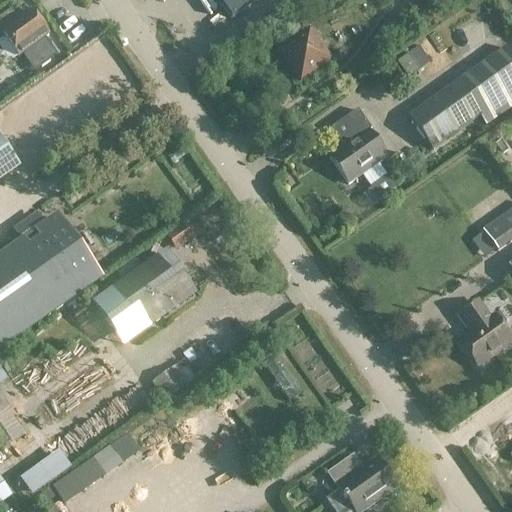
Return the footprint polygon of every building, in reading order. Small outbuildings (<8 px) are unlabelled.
[(257,0),(217,0),(231,19),(257,0)] [(0,41),(4,39),(18,59),(22,56),(34,73),(58,56),(46,39),(48,38),(31,13),(18,22),(11,12),(0,18),(0,41)] [(330,62),(309,32),(279,53),(300,83),(330,62)] [(436,34),(429,38),(439,54),(446,49),(436,34)] [(418,48),(396,64),(408,80),(430,64),(418,48)] [(511,58),(506,50),(408,119),(431,152),(479,118),(485,127),(511,108),(511,58)] [(344,148),(329,159),(348,186),(362,176),(370,188),(387,176),(378,165),(387,159),(369,133),(371,131),(357,111),(331,130),(344,148)] [(0,142),(0,171),(14,162),(0,142)] [(511,241),(511,212),(483,233),(496,253),(511,241)] [(23,243),(0,259),(0,350),(98,281),(55,220),(45,228),(35,213),(13,229),(23,243)] [(187,226),(168,240),(176,250),(195,237),(187,226)] [(164,258),(115,293),(143,332),(192,297),(164,258)] [(490,321),(477,304),(458,318),(466,329),(468,327),(472,333),(459,343),(477,369),(511,344),(494,318),(490,321)] [(181,392),(189,386),(179,373),(171,379),(181,392)] [(0,452),(6,460),(19,449),(0,424),(0,452)] [(93,511),(84,501),(136,459),(121,440),(45,502),(53,511),(93,511)] [(511,444),(492,459),(510,485),(511,483),(511,444)] [(363,511),(396,489),(376,462),(356,475),(347,462),(327,476),(340,493),(327,502),(333,511),(363,511)] [(28,508),(66,483),(53,463),(15,488),(28,508)]
